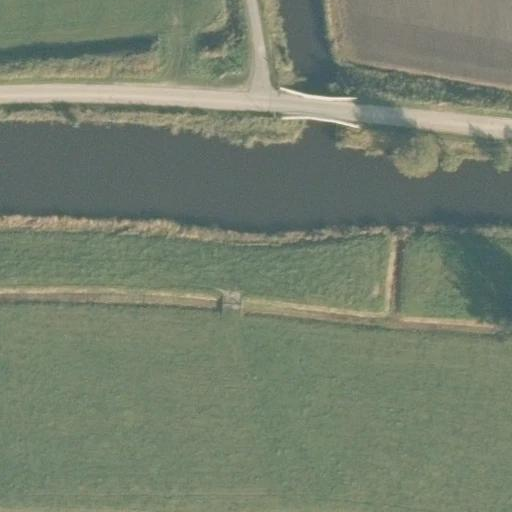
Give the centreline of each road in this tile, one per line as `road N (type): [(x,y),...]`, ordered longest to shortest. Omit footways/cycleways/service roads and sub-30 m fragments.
road 1 (tertiary): [(0,99),(286,105)]
road 2 (tertiary): [(511,129),(286,105)]
